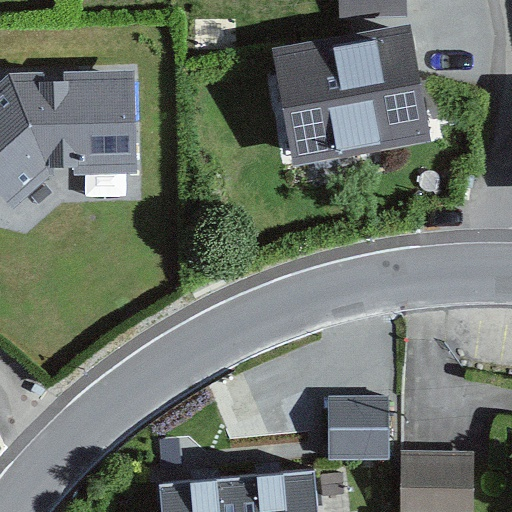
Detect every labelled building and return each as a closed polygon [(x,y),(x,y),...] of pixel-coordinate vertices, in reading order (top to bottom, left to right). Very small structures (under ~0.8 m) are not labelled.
[(408,0),(342,0),(342,23),(408,23),(408,0)] [(413,31),(271,56),(292,174),(434,149),(413,31)] [(0,84),(0,175),(21,199),(75,158),(148,164),(140,66),(23,67),(0,84)] [(332,397),(333,453),(390,452),(394,398),(332,397)] [(408,451),(408,511),(411,511),(477,511),(481,454),(408,451)] [(321,511),(319,483),(159,497),(159,511),(321,511)]
